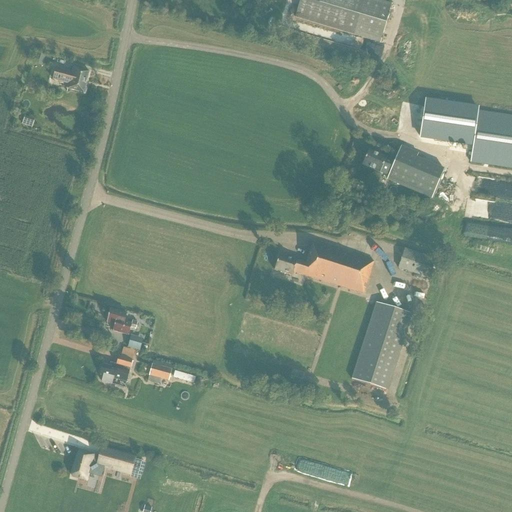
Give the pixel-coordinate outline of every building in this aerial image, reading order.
[(300,0),(296,17),(381,42),(392,4),(379,0),(300,0)] [(72,73),(56,68),(53,80),(69,85),(67,89),(83,93),(89,72),(73,68),(72,73)] [(459,136),(462,115),(448,113),(444,133),(459,136)] [(511,118),(478,113),(470,163),(511,169),(511,118)] [(400,117),(394,130),(421,141),(426,128),(400,117)] [(450,163),(402,142),(398,151),(397,151),(394,158),(387,155),(386,158),(368,150),(362,165),(380,173),(381,170),(393,175),(392,176),(436,195),(450,163)] [(468,222),(511,225),(511,187),(500,186),(500,195),(494,194),(494,192),(485,191),(484,203),(469,202),(468,222)] [(429,213),(437,211),(435,205),(427,207),(429,213)] [(363,295),(374,262),(313,242),(306,263),(279,254),(274,270),(292,276),(293,272),(363,295)] [(404,249),(398,268),(429,279),(435,260),(404,249)] [(412,314),(345,292),(317,379),(366,395),(369,385),(387,391),(412,314)] [(87,323),(102,321),(99,302),(74,305),(75,313),(86,312),(87,323)] [(131,324),(124,322),(127,314),(110,309),(106,322),(114,325),(113,331),(128,336),(130,330),(135,331),(137,323),(132,321),(131,324)] [(142,339),(130,335),(127,347),(139,350),(142,339)] [(110,367),(103,365),(103,367),(101,368),(101,371),(101,373),(100,375),(103,376),(101,382),(112,384),(113,379),(119,380),(126,382),(132,361),(118,357),(116,365),(111,364),(110,367)] [(149,375),(169,380),(171,370),(152,365),(149,375)] [(67,435),(65,440),(70,442),(69,445),(82,450),(83,447),(91,449),(93,444),(67,435)] [(130,475),(135,457),(102,448),(99,457),(97,465),(130,475)] [(97,465),(99,457),(79,451),(72,476),(87,480),(92,464),(97,465)]
